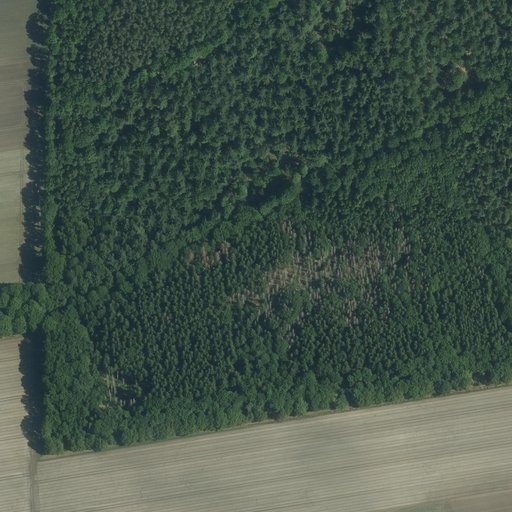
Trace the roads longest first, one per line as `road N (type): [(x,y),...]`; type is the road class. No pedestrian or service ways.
road 1 (track): [(511,380),(46,454),(46,320)]
road 2 (track): [(373,149),(122,293),(66,316)]
road 3 (track): [(46,300),(50,0)]
road 4 (track): [(256,0),(163,57),(49,94)]
road 5 (track): [(498,274),(435,123)]
road 6 (track): [(511,82),(373,149)]
road 7 (track): [(432,124),(383,0)]
